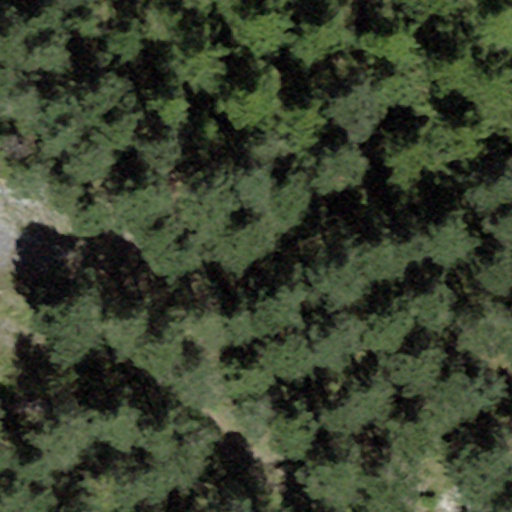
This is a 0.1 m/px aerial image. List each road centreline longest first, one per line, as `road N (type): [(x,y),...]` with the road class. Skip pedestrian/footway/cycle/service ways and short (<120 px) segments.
road 1 (track): [(0,241),(189,302),(248,283),(371,210),(511,154)]
road 2 (track): [(367,511),(282,484),(171,404),(0,335)]
